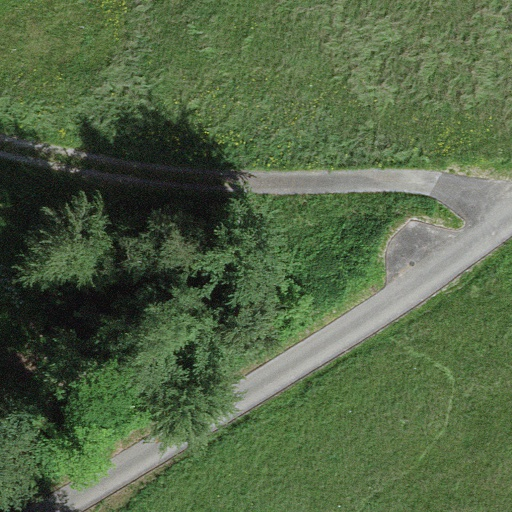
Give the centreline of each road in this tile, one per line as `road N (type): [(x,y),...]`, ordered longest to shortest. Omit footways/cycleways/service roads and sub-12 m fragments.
road 1 (unclassified): [(511,215),(45,511)]
road 2 (track): [(0,145),(163,175),(408,176),(511,208)]
